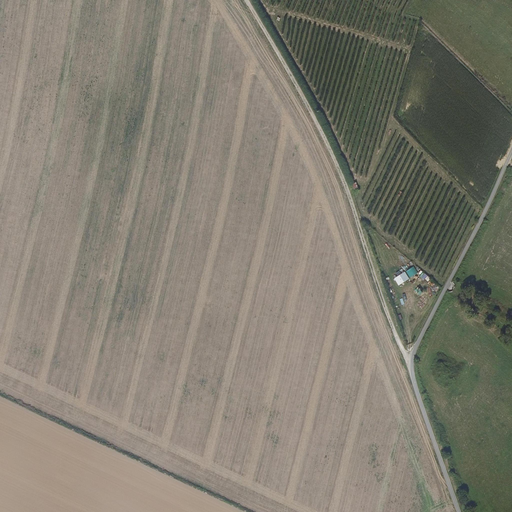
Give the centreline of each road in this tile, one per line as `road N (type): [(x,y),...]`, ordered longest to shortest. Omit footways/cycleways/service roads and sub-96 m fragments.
road 1 (track): [(409,364),(355,231),(338,162),(247,0)]
road 2 (unclassified): [(511,148),(409,364),(458,511)]
